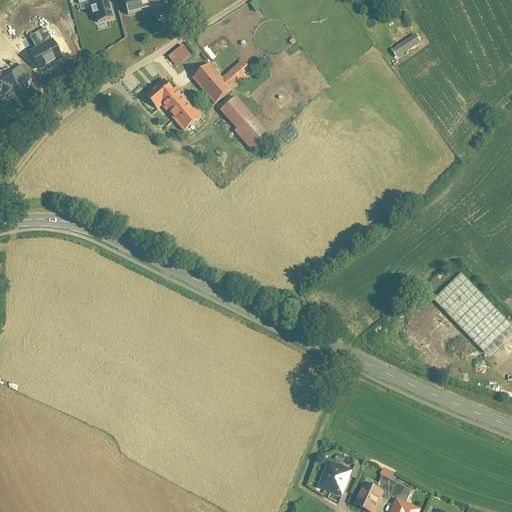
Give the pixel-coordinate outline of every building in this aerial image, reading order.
[(77,0),(79,4),(91,1),(97,23),(114,19),(108,0),(77,0)] [(123,0),(128,16),(161,8),(159,0),(123,0)] [(30,38),(35,48),(51,40),(45,30),(30,38)] [(417,33),(394,49),(400,58),(424,42),(417,33)] [(35,48),(28,52),(39,72),(63,60),(53,39),(51,40),(35,48)] [(169,59),(177,68),(193,54),(186,45),(169,59)] [(224,80),(232,89),(252,72),(244,62),(224,80)] [(31,80),(21,65),(9,73),(17,86),(19,88),(31,80)] [(211,65),(195,78),(218,105),(234,91),(232,89),(224,80),(211,65)] [(5,68),(0,71),(0,98),(17,86),(9,73),(5,68)] [(164,81),(146,96),(160,110),(164,106),(184,130),(202,116),(177,89),(174,90),(164,81)] [(272,136),(238,97),(222,111),(238,128),(235,131),(254,152),(272,136)] [(218,123),(224,130),(231,123),(224,117),(218,123)] [(464,275),(437,299),(484,351),(511,326),(464,275)] [(354,470),(329,460),(319,487),(343,496),(354,470)] [(374,511),(384,491),(365,482),(354,505),(370,511),(374,511)] [(397,498),(390,511),(420,511),(422,509),(397,498)]
